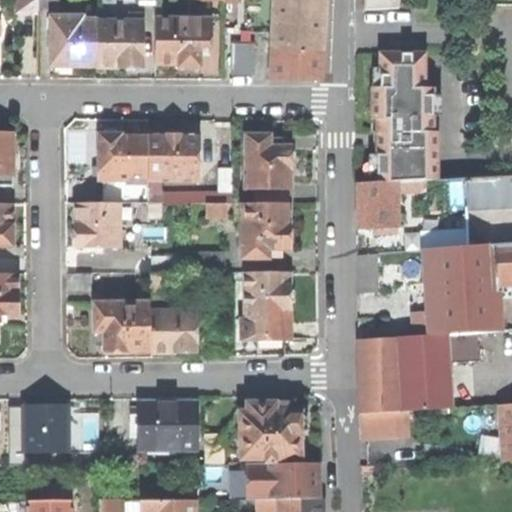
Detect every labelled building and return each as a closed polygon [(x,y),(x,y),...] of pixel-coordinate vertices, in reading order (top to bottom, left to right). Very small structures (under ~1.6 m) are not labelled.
[(39,14),(38,0),(16,0),(17,14),(39,14)] [(323,69),(325,0),(276,0),(274,71),(281,79),(311,79),(323,69)] [(364,0),(364,10),(400,9),(400,0),(364,0)] [(52,18),(52,66),(72,66),(97,66),(97,23),(97,21),(83,21),(83,18),(52,18)] [(156,19),(156,64),(178,64),(178,67),(187,67),(201,67),(201,47),(211,47),(211,20),(156,19)] [(143,23),(97,23),(97,66),(113,66),(120,66),(120,68),(142,68),(143,23)] [(252,43),(234,43),(234,72),(252,73),(252,43)] [(372,102),(372,119),(376,119),(377,183),(397,182),(421,181),(437,180),(437,133),(432,133),(432,89),(424,89),(424,54),(380,54),(380,88),(372,88),(372,102)] [(167,125),(167,135),(179,135),(178,125),(167,125)] [(98,135),(99,181),(148,181),(148,135),(130,135),(119,135),(114,130),(106,130),(102,133),(102,135),(98,135)] [(0,133),(0,186),(14,187),(14,156),(14,133),(0,133)] [(161,135),(148,135),(148,181),(199,181),(199,135),(179,135),(167,135),(161,135)] [(245,190),(257,190),(291,190),(291,167),(291,148),(283,148),(270,147),(270,138),(270,136),(245,136),(245,190)] [(283,138),(270,138),(270,147),(283,148),(283,138)] [(214,169),(214,193),(232,193),(232,169),(214,169)] [(511,176),(466,179),(467,208),(511,205),(511,176)] [(421,181),(397,182),(398,192),(421,191),(421,181)] [(377,183),(356,184),(356,205),(357,230),(399,228),(398,192),(397,182),(377,183)] [(148,189),(148,204),(163,204),(163,193),(154,193),(154,189),(148,189)] [(257,190),(257,204),(290,204),(293,204),(293,190),(291,190),(257,190)] [(214,193),(163,193),(163,204),(206,204),(226,204),(232,204),(232,193),(214,193)] [(14,205),(0,204),(0,247),(13,247),(14,228),(14,205)] [(119,204),(76,204),(76,225),(76,247),(119,247),(119,204)] [(140,204),(125,204),(125,223),(140,223),(140,215),(140,204)] [(148,204),(140,204),(140,215),(148,215),(148,204)] [(226,218),(226,204),(206,204),(206,218),(226,218)] [(257,204),(242,204),(242,249),(269,250),(281,250),(290,250),(290,227),(290,204),(257,204)] [(425,250),(458,248),(469,247),(467,230),(418,233),(420,251),(425,250)] [(496,279),(511,277),(511,243),(469,247),(458,248),(461,288),(497,285),(496,279)] [(497,292),(497,285),(461,288),(458,248),(425,250),(431,335),(447,334),(478,332),(500,330),(497,292)] [(269,258),(269,250),(242,249),(242,259),(269,259),(269,258)] [(281,258),(281,250),(269,250),(269,258),(281,258)] [(362,290),(381,289),(378,253),(360,254),(362,290)] [(193,255),(193,274),(227,274),(227,255),(193,255)] [(164,256),(164,274),(168,274),(191,274),(191,256),(164,256)] [(18,275),(0,274),(0,322),(0,316),(18,316),(18,296),(18,275)] [(93,274),(67,274),(67,291),(93,291),(93,274)] [(150,274),(150,292),(168,292),(168,274),(164,274),(150,274)] [(291,275),(245,275),(245,321),(240,321),(240,323),(291,323),(291,300),(291,275)] [(497,292),(511,290),(511,277),(496,279),(497,285),(497,292)] [(150,304),(95,304),(95,334),(97,334),(105,334),(105,347),(105,353),(126,353),(151,353),(151,313),(150,304)] [(197,313),(151,313),(151,353),(172,353),(197,352),(197,313)] [(291,343),(291,323),(240,323),(240,341),(246,341),(246,343),(291,343)] [(480,359),(478,332),(447,334),(449,362),(480,359)] [(97,347),(105,347),(105,334),(97,334),(97,347)] [(452,408),(449,362),(447,334),(431,335),(397,338),(401,394),(402,411),(407,411),(452,408)] [(360,397),(401,394),(397,338),(359,341),(359,380),(360,397)] [(376,413),(402,411),(401,394),(360,397),(361,414),(376,413)] [(265,459),(265,465),(276,465),(276,459),(300,459),(300,446),(300,438),(301,438),(301,434),(307,430),(307,421),(300,416),(300,413),(288,413),(288,404),(247,404),(247,413),(240,413),(241,459),(265,459)] [(511,459),(511,404),(501,405),(505,460),(511,459)] [(164,405),(137,405),(137,450),(198,449),(198,405),(164,405)] [(23,408),(23,409),(23,436),(24,453),(69,453),(68,431),(68,421),(68,407),(43,408),(23,408)] [(8,436),(23,436),(23,409),(8,409),(8,436)] [(408,434),(407,411),(402,411),(376,413),(377,427),(370,437),(408,434)] [(377,427),(376,413),(361,414),(361,437),(370,437),(377,427)] [(224,435),(206,435),(207,465),(225,465),(224,435)] [(321,464),(276,465),(265,465),(247,465),(247,500),(257,500),(280,500),(321,500),(321,485),(321,464)] [(230,500),(247,500),(247,465),(229,465),(230,500)] [(256,511),(280,511),(280,500),(257,500),(256,511)] [(321,511),(321,500),(280,500),(280,511),(321,511)] [(120,511),(121,501),(99,502),(98,511),(120,511)] [(120,511),(141,511),(141,501),(121,501),(120,511)] [(193,511),(194,501),(141,501),(141,511),(193,511)] [(71,502),(28,502),(28,511),(71,511),(71,508),(71,502)] [(82,511),(98,511),(99,502),(83,502),(83,508),(82,511)]
